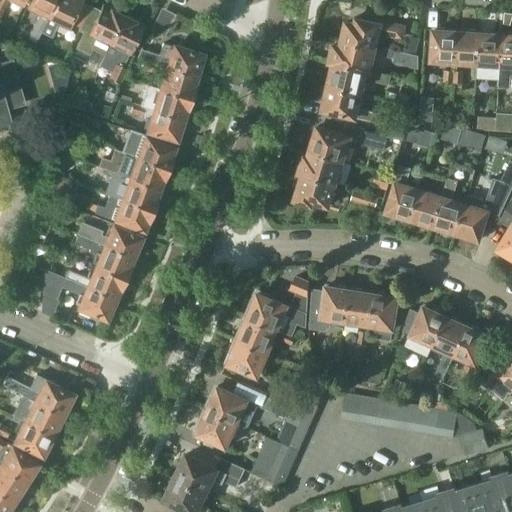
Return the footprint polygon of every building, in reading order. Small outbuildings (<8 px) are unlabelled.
[(0,0),(0,15),(7,0),(15,0),(24,4),(25,0),(0,0)] [(38,39),(41,32),(56,0),(29,0),(27,5),(41,12),(30,35),(38,39)] [(56,0),(41,32),(52,37),(58,24),(66,29),(68,25),(70,26),(72,22),(81,26),(84,19),(91,4),(83,0),(82,0),(56,0)] [(91,48),(104,54),(123,15),(102,5),(100,9),(91,4),(84,19),(92,23),(89,29),(85,27),(79,39),(83,42),(78,53),(87,56),(91,48)] [(124,66),(130,52),(131,53),(144,25),(123,15),(104,54),(114,59),(112,63),(114,64),(109,77),(121,82),(127,67),(124,66)] [(379,32),(401,37),(404,27),(380,21),(380,23),(355,18),(355,19),(356,19),(356,24),(347,22),(346,25),(343,27),(342,33),(343,36),(343,37),(376,45),(379,32)] [(431,61),(455,62),(457,31),(446,30),(445,28),(439,27),(437,30),(433,29),(431,61)] [(468,32),(457,31),(455,62),(478,64),(480,32),(477,32),(476,30),(470,29),(468,32)] [(477,77),(499,79),(500,79),(503,34),(492,33),(490,31),(484,30),(483,33),(480,32),(478,64),(477,77)] [(511,34),(503,34),(500,79),(499,79),(499,86),(509,87),(510,66),(511,65),(511,34)] [(409,52),(417,54),(420,38),(408,35),(405,51),(409,52)] [(370,70),(370,69),(376,45),(343,37),(341,46),(334,45),(330,61),(334,62),(334,61),(370,70)] [(160,54),(141,49),(137,56),(146,60),(197,76),(200,65),(202,66),(205,57),(203,56),(204,53),(187,48),(186,46),(179,44),(177,45),(174,44),(173,46),(163,43),(160,54)] [(382,55),(394,58),(397,49),(384,46),(382,55)] [(409,52),(406,64),(419,67),(419,54),(417,54),(409,52)] [(197,76),(146,60),(143,69),(154,72),(155,70),(165,73),(160,88),(190,97),(191,95),(194,94),(195,88),(194,86),(197,76)] [(0,126),(10,124),(6,108),(23,103),(11,61),(0,63),(0,126)] [(329,85),(362,93),(365,78),(377,81),(377,80),(388,83),(390,75),(379,72),(379,71),(370,69),(370,70),(334,61),(334,62),(332,72),(329,74),(328,80),(329,83),(329,85)] [(453,82),(454,71),(444,70),(444,81),(453,82)] [(454,71),(453,82),(463,82),(463,71),(454,71)] [(379,122),(382,113),(358,107),(362,93),(329,85),(328,88),(325,89),(324,96),(325,98),(323,109),(379,122)] [(160,88),(156,102),(147,99),(147,97),(136,93),(133,103),(184,119),(187,109),(189,107),(191,102),(190,99),(190,97),(160,88)] [(396,101),(408,104),(410,97),(398,94),(396,101)] [(419,120),(432,121),(434,97),(421,96),(419,120)] [(151,118),(147,131),(177,141),(178,138),(180,137),(182,131),(180,129),(184,119),(133,103),(130,112),(141,116),(142,115),(151,118)] [(95,113),(107,118),(110,109),(98,104),(95,113)] [(511,131),(511,112),(497,112),(497,117),(496,130),(511,131)] [(484,129),(496,130),(497,117),(479,116),(478,128),(484,128),(484,129)] [(79,133),(82,134),(85,125),(72,121),(69,129),(70,130),(79,133)] [(384,122),(381,134),(388,136),(403,140),(406,127),(384,122)] [(343,160),(350,136),(318,126),(314,137),(312,138),(310,144),(311,147),(310,150),(343,160)] [(458,144),(460,137),(463,128),(445,126),(441,138),(458,144)] [(463,128),(460,137),(486,144),(489,134),(463,127),(463,128)] [(79,133),(70,130),(67,139),(76,141),(79,133)] [(146,135),(130,130),(123,151),(126,152),(167,167),(168,165),(171,164),(173,158),(171,156),(175,145),(146,135)] [(384,150),(388,136),(381,134),(362,130),(359,143),(384,150)] [(422,144),(431,146),(435,132),(426,130),(422,144)] [(343,160),(310,150),(308,157),(304,155),(299,172),(303,173),(303,174),(336,183),(343,160)] [(109,170),(160,188),(163,179),(166,177),(168,172),(166,170),(167,167),(126,152),(122,165),(112,161),(109,170)] [(466,238),(469,237),(480,240),(491,203),(503,207),(511,189),(511,159),(501,180),(493,177),(486,199),(468,194),(466,202),(465,202),(456,233),(459,233),(460,236),(466,238)] [(410,218),(419,188),(407,184),(412,168),(401,164),(386,211),(397,215),(399,217),(405,219),(408,218),(410,218)] [(53,196),(55,187),(58,175),(62,177),(64,173),(51,168),(46,193),(53,196)] [(109,170),(105,169),(104,173),(111,176),(104,193),(109,195),(109,194),(152,209),(153,207),(155,206),(157,201),(156,199),(160,188),(109,170)] [(387,190),(392,175),(377,170),(373,185),(387,190)] [(313,201),(329,205),(336,183),(303,174),(300,184),(297,186),(295,192),(297,195),(295,199),(298,200),(300,203),(306,205),(309,203),(312,204),(313,201)] [(458,180),(448,177),(443,195),(433,226),(444,229),(445,231),(451,233),(454,232),(456,233),(465,202),(452,198),(458,180)] [(64,190),(55,187),(53,196),(61,199),(64,190)] [(435,193),(419,188),(410,218),(413,219),(414,222),(420,224),(423,222),(433,226),(443,195),(435,193)] [(352,190),(349,199),(373,207),(376,197),(352,190)] [(109,194),(109,195),(104,207),(97,204),(94,212),(115,220),(144,231),(148,221),(150,219),(152,214),(151,212),(152,209),(109,194)] [(511,196),(506,209),(511,212),(511,224),(498,249),(507,255),(508,257),(511,259),(511,196)] [(142,236),(113,223),(108,237),(101,234),(103,230),(81,221),(76,233),(78,234),(133,257),(137,247),(140,246),(142,241),(141,238),(142,236)] [(100,256),(96,265),(125,278),(125,276),(128,274),(130,269),(129,266),(133,257),(78,234),(74,242),(90,248),(88,251),(100,256)] [(90,279),(81,275),(68,270),(65,277),(66,277),(65,278),(87,287),(87,286),(116,298),(120,289),(123,287),(125,282),(124,279),(125,278),(96,265),(90,279)] [(42,293),(43,293),(41,312),(52,317),(59,300),(57,299),(65,278),(66,277),(65,277),(45,268),(42,293)] [(309,281),(296,276),(291,289),(308,296),(309,281)] [(345,321),(351,289),(348,289),(346,286),(340,285),(338,287),(326,285),(325,292),(312,290),(310,328),(325,330),(330,326),(332,319),(345,321)] [(87,286),(87,287),(78,307),(81,309),(82,311),(88,314),(91,313),(107,320),(108,317),(111,315),(113,311),(112,308),(116,298),(87,286)] [(345,321),(369,325),(374,293),(363,291),(361,289),(356,288),(353,290),(351,289),(345,321)] [(248,314),(248,316),(278,328),(283,316),(288,318),(293,307),(267,296),(268,293),(259,289),(253,304),(250,303),(246,313),(248,314)] [(377,293),(374,293),(369,325),(368,332),(367,337),(391,341),(398,297),(387,295),(385,292),(380,292),(377,293)] [(420,313),(410,308),(403,330),(410,334),(404,345),(427,356),(433,344),(446,315),(443,314),(442,311),(437,309),(434,310),(424,305),(420,313)] [(449,317),(446,315),(433,344),(447,351),(455,355),(468,325),(458,321),(457,318),(452,315),(449,317)] [(239,338),(238,340),(268,352),(278,328),(248,316),(243,327),(240,326),(236,336),(239,338)] [(459,378),(468,383),(490,336),(480,331),(478,328),(474,325),(471,327),(468,325),(455,355),(467,360),(459,378)] [(360,330),(358,342),(366,344),(367,337),(368,332),(360,330)] [(280,340),(292,344),(296,336),(284,331),(280,340)] [(258,376),(268,352),(238,340),(237,342),(234,341),(230,351),(233,352),(228,364),(258,376)] [(493,374),(510,389),(511,390),(511,388),(511,350),(509,354),(501,348),(489,365),(495,370),(493,374)] [(447,351),(436,374),(445,378),(455,355),(447,351)] [(381,384),(382,379),(384,368),(362,365),(360,380),(381,384)] [(326,387),(330,376),(310,367),(305,377),(326,387)] [(269,372),(265,380),(276,385),(280,376),(269,372)] [(30,387),(2,374),(0,378),(0,383),(22,394),(23,394),(63,415),(68,405),(71,404),(73,399),(72,397),(74,393),(57,385),(56,382),(51,380),(48,381),(37,375),(30,387)] [(326,387),(305,377),(300,388),(321,397),(326,387)] [(397,380),(391,393),(404,399),(410,387),(397,380)] [(237,422),(248,427),(258,404),(218,386),(213,396),(210,395),(206,405),(209,406),(208,408),(237,422)] [(293,405),(296,397),(297,395),(274,386),(269,397),(292,407),(293,405)] [(297,395),(296,397),(317,407),(321,397),(300,388),(297,395)] [(511,388),(511,390),(510,389),(502,398),(511,406),(511,388)] [(342,417),(354,419),(358,395),(346,393),(342,417)] [(23,394),(22,394),(12,415),(24,421),(53,435),(54,432),(57,432),(59,427),(58,424),(63,415),(23,394)] [(286,417),(287,418),(292,407),(269,397),(266,395),(261,406),(286,417)] [(371,397),(358,395),(354,419),(367,422),(371,397)] [(317,407),(296,397),(293,405),(292,407),(312,417),(317,407)] [(367,422),(379,424),(383,399),(371,397),(367,422)] [(379,424),(392,426),(396,401),(383,399),(379,424)] [(408,403),(396,401),(392,426),(404,428),(408,403)] [(404,428),(416,430),(421,406),(408,403),(404,428)] [(433,408),(421,406),(416,430),(429,432),(433,408)] [(312,417),(292,407),(287,418),(308,427),(312,417)] [(237,422),(208,408),(207,411),(204,409),(199,419),(202,421),(196,433),(226,447),(237,422)] [(429,432),(441,434),(445,410),(433,408),(429,432)] [(458,412),(445,410),(441,434),(454,437),(458,412)] [(454,437),(459,437),(459,436),(478,430),(475,422),(458,412),(454,437)] [(287,418),(282,429),(303,438),(308,427),(287,418)] [(53,435),(24,421),(14,442),(42,456),(47,446),(50,445),(53,441),(52,438),(53,435)] [(11,429),(0,423),(0,433),(7,437),(11,429)] [(464,455),(490,447),(485,429),(484,429),(484,428),(478,430),(459,436),(459,437),(464,455)] [(277,440),(298,450),(303,438),(282,429),(277,440)] [(298,450),(277,440),(270,437),(254,473),(282,485),(298,450)] [(39,463),(12,445),(0,464),(0,465),(26,483),(28,480),(31,480),(33,475),(33,472),(39,463)] [(177,475),(175,477),(206,492),(212,479),(222,484),(223,481),(236,487),(245,468),(220,457),(215,467),(187,454),(182,464),(179,465),(176,472),(177,475)] [(25,485),(26,483),(0,465),(0,493),(14,502),(20,493),(22,492),(25,488),(25,485)] [(511,473),(509,474),(508,471),(501,473),(511,511),(511,473)] [(494,479),(456,491),(455,487),(447,489),(454,511),(511,511),(501,473),(493,475),(494,479)] [(211,511),(208,511),(210,508),(200,504),(206,492),(175,477),(175,479),(173,478),(168,488),(170,489),(165,500),(191,511),(211,511)] [(454,511),(447,489),(440,492),(441,495),(423,500),(412,504),(403,507),(401,503),(394,506),(395,511),(454,511)] [(421,492),(409,496),(412,504),(423,500),(421,492)] [(0,493),(0,511),(7,511),(8,511),(14,502),(0,493)] [(262,508),(268,497),(259,493),(253,503),(262,508)]
